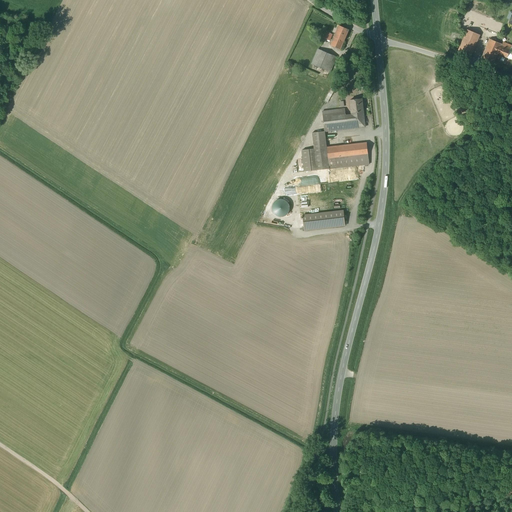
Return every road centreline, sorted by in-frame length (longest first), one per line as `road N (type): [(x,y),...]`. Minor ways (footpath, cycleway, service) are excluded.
road 1 (tertiary): [(377,38),(385,177),(337,394),(337,511)]
road 2 (unclassified): [(511,81),(377,38)]
